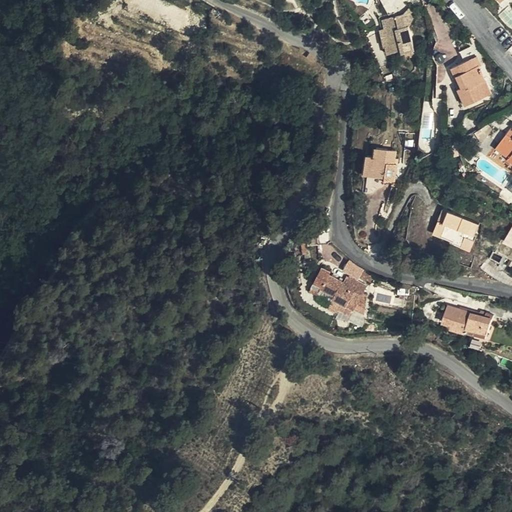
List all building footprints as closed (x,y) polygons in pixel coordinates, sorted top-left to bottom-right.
[(411,20),(415,19),(420,17),(416,1),(408,7),(411,20)] [(420,44),(415,19),(411,20),(408,7),(391,11),(390,8),(384,10),(387,22),(384,23),(389,39),(391,39),(393,47),(405,44),(406,48),(420,44)] [(476,51),(476,50),(471,39),(461,45),(466,56),(454,61),(470,99),(496,86),(483,60),(480,61),(476,51)] [(481,48),(476,50),(476,51),(480,61),(483,60),(486,59),(481,48)] [(465,115),(471,127),(482,121),(482,115),(472,110),(471,107),(465,115)] [(511,122),(497,142),(510,152),(509,153),(511,154),(511,122)] [(370,148),(367,167),(387,171),(387,176),(396,177),(400,156),(397,156),(399,143),(379,140),(378,149),(370,148)] [(446,203),(436,227),(456,236),(455,239),(474,247),(481,231),(477,229),(482,218),(446,203)] [(333,286),(331,288),(329,291),(326,297),(332,301),(334,298),(347,306),(351,300),(365,279),(348,268),(344,274),(328,265),(329,262),(322,258),(312,273),(333,286)] [(329,291),(331,288),(333,286),(312,273),(308,279),(329,291)] [(481,324),(487,326),(492,313),(485,310),(483,313),(448,300),(442,316),(450,319),(449,322),(469,329),(470,325),(479,328),(481,324)] [(484,335),(487,326),(481,324),(479,328),(470,325),(469,329),(472,331),(484,335)] [(480,345),(484,335),(472,331),(468,341),(480,345)]
